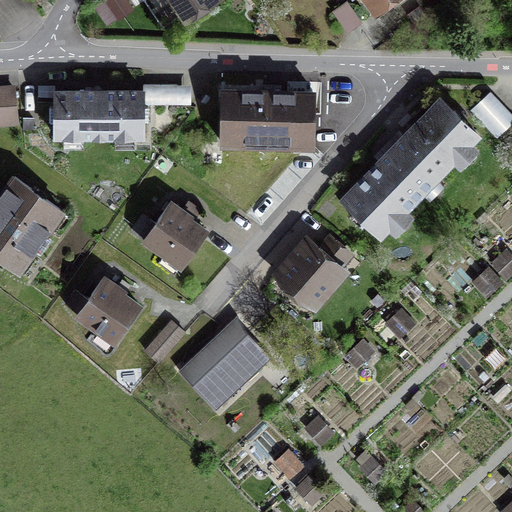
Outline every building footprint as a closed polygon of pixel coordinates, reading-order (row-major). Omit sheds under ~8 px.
[(127,0),(101,0),(95,4),(105,19),(129,3),(127,0)] [(148,0),(164,23),(182,12),(186,18),(212,0),(148,0)] [(353,0),(343,0),(335,5),(347,28),(364,19),(353,0)] [(365,0),(375,13),(393,0),(365,0)] [(178,84),(143,84),(143,90),(143,104),(178,104),(178,84)] [(92,91),(55,91),(56,106),(50,106),(50,120),(55,120),(55,136),(143,136),(143,120),(148,120),(148,107),(143,107),(143,104),(143,90),(102,91),(102,89),(101,87),(99,86),(97,86),(95,86),(94,87),(93,89),(92,91)] [(14,88),(0,89),(0,121),(17,120),(14,88)] [(313,92),(223,90),(222,142),(312,144),(313,92)] [(511,114),(490,91),(471,109),(497,137),(511,122),(511,114)] [(343,197),(357,210),(356,211),(368,223),(369,222),(382,234),(478,135),(465,123),(466,122),(454,110),(453,111),(440,98),(343,197)] [(62,208),(15,175),(0,195),(0,257),(19,270),(62,208)] [(192,217),(170,201),(155,222),(143,214),(132,229),(181,265),(206,230),(191,219),(192,217)] [(345,270),(307,238),(278,272),(314,303),(325,293),(345,270)] [(511,262),(511,255),(507,250),(493,263),(506,277),(511,271),(511,265),(511,264),(511,262)] [(494,288),(501,281),(488,268),(481,274),(489,283),(482,289),(487,294),(494,288)] [(125,292),(104,277),(88,298),(76,289),(65,303),(78,312),(77,313),(115,340),(140,306),(124,294),(125,292)] [(392,327),(398,321),(407,330),(414,323),(401,309),(387,322),(392,327)] [(172,320),(146,350),(158,361),(184,331),(172,320)] [(271,357),(248,331),(243,336),(230,322),(202,347),(192,357),(178,370),(187,379),(195,388),(215,409),(257,370),(261,366),(271,357)] [(362,342),(348,355),(358,365),(372,352),(362,342)] [(332,432),(318,418),(308,427),(317,437),(321,433),(325,438),(332,432)] [(296,471),(302,465),(288,450),(276,461),(284,469),(289,464),(296,471)] [(384,472),(372,459),(363,467),(375,480),(384,472)] [(315,499),(324,490),(310,475),(297,488),(306,497),(310,493),(315,499)]
